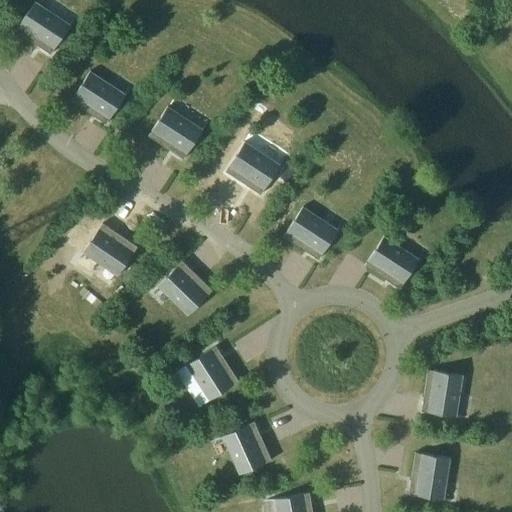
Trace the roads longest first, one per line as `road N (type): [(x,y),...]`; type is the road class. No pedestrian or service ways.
road 1 (residential): [(6,90),(219,224),(303,308)]
road 2 (residential): [(303,308),(283,330),(275,358),(281,387),(301,410),(328,420),(358,417)]
road 3 (residential): [(394,339),(511,292)]
